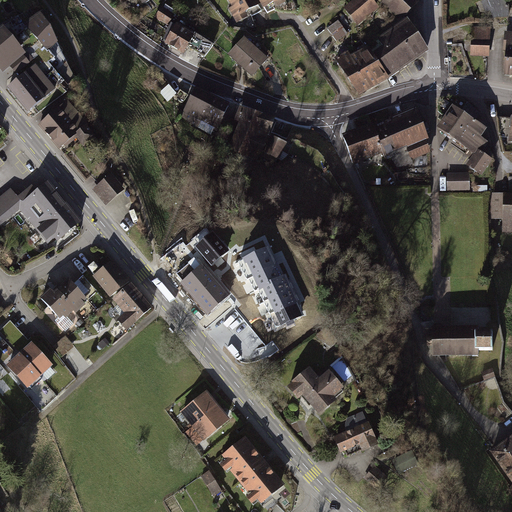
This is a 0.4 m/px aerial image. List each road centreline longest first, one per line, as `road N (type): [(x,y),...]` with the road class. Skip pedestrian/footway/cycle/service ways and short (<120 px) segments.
road 1 (residential): [(496,438),(429,359),(330,115)]
road 2 (primary): [(332,494),(104,226)]
road 3 (unclassified): [(89,0),(199,80),(286,112),(330,115)]
road 4 (primary): [(104,226),(0,100)]
road 5 (residential): [(104,226),(33,276),(17,283),(0,272)]
